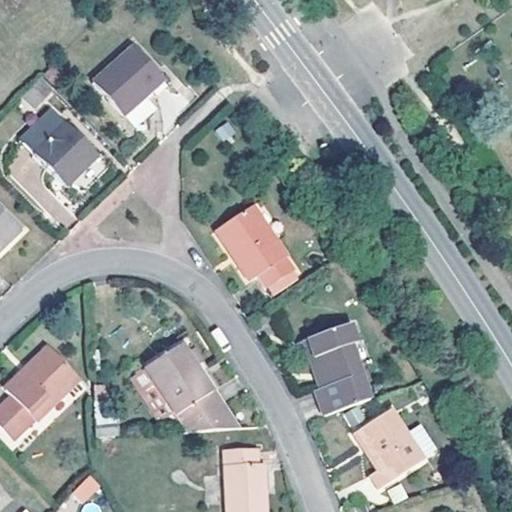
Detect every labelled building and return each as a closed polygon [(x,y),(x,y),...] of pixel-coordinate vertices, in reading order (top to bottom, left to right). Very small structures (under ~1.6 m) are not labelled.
[(418,55),(403,35),(395,42),(411,62),(418,55)] [(134,46),(92,84),(121,118),(164,81),(134,46)] [(36,110),(52,88),(38,78),(22,100),(36,110)] [(146,100),(127,115),(135,125),(154,110),(146,100)] [(55,115),(23,145),(46,170),(64,189),(97,157),(55,115)] [(251,207),(216,230),(251,282),(256,277),(266,291),(268,289),(292,271),(294,269),(251,207)] [(0,209),(0,249),(20,230),(0,209)] [(297,278),(292,271),(268,289),(273,296),(297,278)] [(307,361),(314,359),(319,374),(324,372),(325,378),(321,380),(324,388),(315,392),(323,417),(369,401),(350,345),(355,344),(349,326),(301,343),(307,361)] [(179,416),(190,432),(239,428),(214,392),(211,393),(194,367),(186,354),(180,346),(144,369),(152,382),(167,405),(176,418),(179,416)] [(9,396),(0,405),(0,429),(13,443),(78,379),(49,348),(4,391),(9,396)] [(186,354),(194,367),(202,363),(194,349),(186,354)] [(153,414),(167,405),(152,382),(138,392),(153,414)] [(95,437),(117,438),(117,407),(95,407),(95,437)] [(390,410),(353,435),(377,471),(369,476),(377,490),(423,460),(390,410)] [(223,451),(225,511),(265,511),(263,465),(257,465),(256,449),(223,451)] [(78,504),(101,489),(92,475),(69,490),(78,504)]
